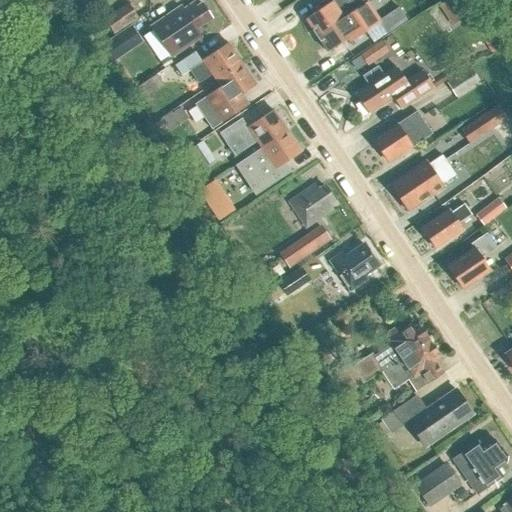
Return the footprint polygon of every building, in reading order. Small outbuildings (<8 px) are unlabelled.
[(317,9),(318,11),(304,20),(315,36),(365,2),(363,0),(350,0),(346,3),(344,0),(327,0),(317,6),(317,9)] [(451,0),(460,23),(482,15),(493,42),(511,34),(498,0),(451,0)] [(196,6),(194,2),(183,9),(180,6),(149,27),(171,60),(202,38),(196,30),(212,19),(201,2),(196,6)] [(365,2),(315,36),(325,52),(346,38),(348,41),(364,31),(356,20),(370,10),(365,2)] [(126,3),(103,19),(93,25),(103,39),(112,33),(113,34),(137,18),(126,3)] [(386,34),(406,20),(397,7),(377,21),(386,34)] [(130,25),(99,46),(109,61),(140,41),(130,25)] [(369,67),(404,48),(398,36),(362,55),(369,67)] [(202,61),(196,65),(189,55),(172,67),(179,77),(188,71),(197,84),(210,74),(215,81),(241,64),(227,43),(201,61),(202,61)] [(219,88),(206,97),(194,105),(210,130),(248,105),(241,94),(255,84),(241,64),(215,81),(219,88)] [(362,77),(367,85),(354,94),(367,115),(391,98),(399,109),(432,87),(423,74),(407,85),(394,66),(381,75),(376,67),(362,77)] [(469,68),(445,84),(454,97),(478,81),(469,68)] [(489,130),(498,125),(506,119),(496,105),(458,130),(468,144),(489,130)] [(272,111),(246,128),(241,119),(218,133),(233,156),(242,151),(256,142),(260,148),(286,131),(272,111)] [(416,112),(404,119),(396,125),(396,124),(386,131),(387,132),(373,141),(387,163),(397,156),(398,157),(411,148),(411,147),(431,134),(416,112)] [(300,152),(286,131),(260,148),(234,166),(255,196),(291,172),(284,162),(300,152)] [(201,141),(189,150),(187,151),(199,169),(213,160),(201,141)] [(401,178),(389,186),(406,212),(418,204),(419,205),(434,195),(433,194),(442,188),(440,185),(454,176),(441,155),(427,165),(424,161),(400,177),(401,178)] [(333,201),(323,186),(318,189),(314,184),(287,202),(304,228),(332,210),(328,204),(333,201)] [(474,215),(482,226),(504,209),(496,198),(474,215)] [(448,212),(421,230),(434,249),(461,231),(456,224),(469,216),(463,206),(450,214),(448,212)] [(289,268),(329,241),(320,228),(280,255),(289,268)] [(446,267),(461,289),(488,271),(480,259),(495,249),(485,235),(470,245),(473,249),(446,267)] [(362,244),(344,257),(341,253),(328,261),(349,292),(366,280),(364,276),(377,267),(362,244)] [(511,252),(503,259),(511,272),(511,252)] [(274,279),(282,273),(277,265),(268,270),(274,279)] [(288,297),(310,282),(301,269),(279,285),(288,297)] [(390,345),(373,356),(371,353),(354,365),(366,383),(381,373),(428,340),(417,325),(413,327),(411,323),(410,324),(400,331),(399,329),(393,328),(387,332),(385,338),(390,345)] [(428,340),(381,373),(392,389),(411,376),(413,379),(419,374),(426,384),(443,373),(436,363),(437,362),(435,359),(438,356),(428,340)] [(511,347),(503,354),(511,366),(511,347)] [(423,448),(472,415),(454,389),(425,410),(415,396),(379,420),(390,435),(402,426),(401,425),(405,422),(423,448)] [(501,477),(496,469),(505,463),(506,457),(500,448),(499,448),(494,440),(481,448),(476,441),(461,452),(451,459),(476,495),(501,477)] [(459,485),(444,464),(413,485),(428,507),(459,485)] [(511,511),(511,497),(501,505),(502,507),(498,510),(499,511),(511,511)]
